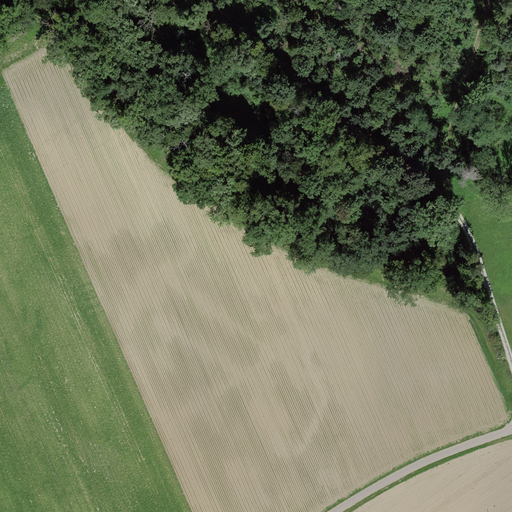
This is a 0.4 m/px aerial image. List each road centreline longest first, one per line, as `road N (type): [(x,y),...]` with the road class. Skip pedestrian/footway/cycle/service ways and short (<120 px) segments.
road 1 (track): [(203,0),(450,203),(472,238),(511,361)]
road 2 (track): [(450,203),(462,103),(492,0)]
road 3 (track): [(336,511),(446,452),(511,429)]
